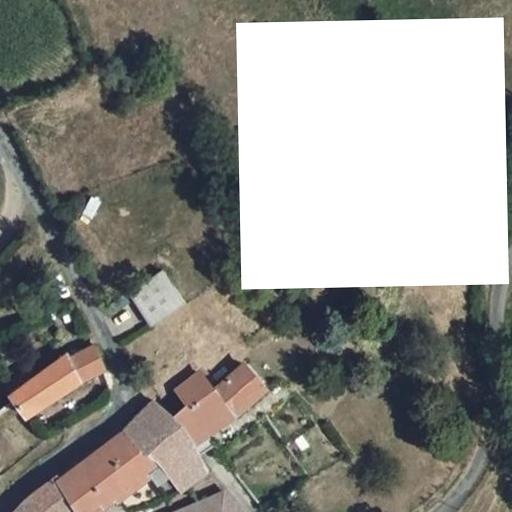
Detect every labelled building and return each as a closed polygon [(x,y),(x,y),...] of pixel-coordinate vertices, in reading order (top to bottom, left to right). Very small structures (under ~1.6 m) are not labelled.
[(147,327),(185,306),(167,275),(129,296),(147,327)] [(63,365),(61,363),(26,387),(19,379),(2,391),(7,404),(20,421),(97,366),(89,348),(63,365)] [(207,395),(197,379),(172,394),(182,411),(195,430),(218,412),(223,419),(221,421),(222,424),(224,425),(248,405),(261,395),(239,369),(207,395)] [(172,494),(201,474),(182,442),(169,420),(148,402),(117,434),(151,469),(172,494)] [(169,420),(182,442),(195,430),(182,411),(169,420)] [(124,488),(151,469),(117,434),(98,454),(102,458),(124,488)] [(77,511),(86,511),(98,505),(121,491),(124,488),(102,458),(94,464),(88,456),(65,469),(55,475),(77,511)] [(151,469),(124,488),(121,491),(131,508),(135,508),(154,502),(172,494),(151,469)] [(76,511),(77,511),(55,475),(33,490),(13,508),(9,511),(76,511)] [(229,511),(216,495),(180,511),(229,511)]
